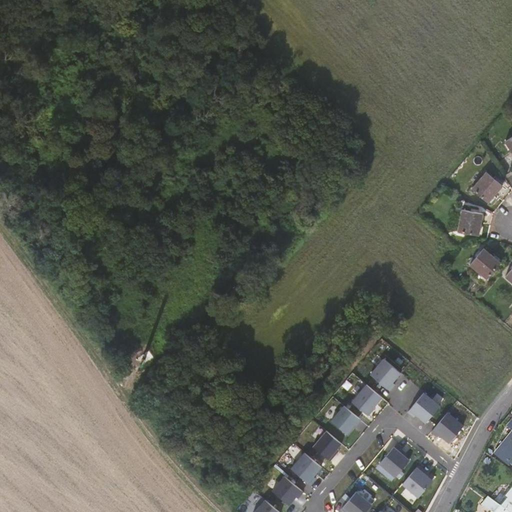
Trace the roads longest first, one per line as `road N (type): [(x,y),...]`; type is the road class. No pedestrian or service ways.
road 1 (track): [(227,511),(173,460),(0,210)]
road 2 (residential): [(463,468),(394,420),(330,493),(328,511)]
